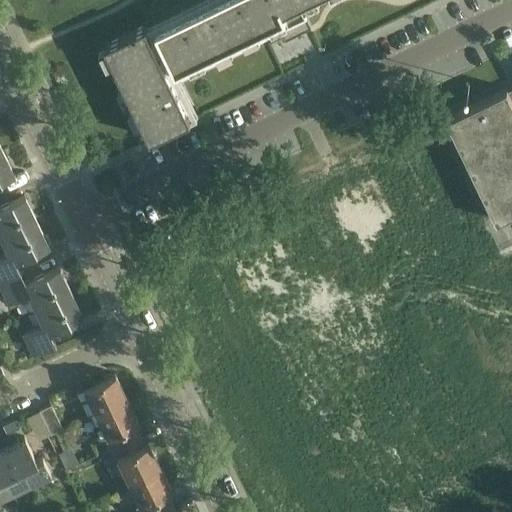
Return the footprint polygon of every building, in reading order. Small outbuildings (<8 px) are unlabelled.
[(306,17),(299,3),(305,0),(214,0),(156,29),(179,78),(306,17)] [(146,24),(105,44),(150,138),(191,118),(146,24)] [(511,87),(511,88),(508,90),(507,88),(448,117),(477,177),(497,220),(511,213),(511,87)] [(0,180),(14,173),(2,148),(0,149),(0,180)] [(0,236),(36,220),(24,194),(0,205),(0,236)] [(0,254),(0,280),(19,271),(14,261),(48,244),(36,220),(0,236),(0,238),(6,252),(0,254)] [(157,248),(171,241),(167,231),(153,238),(157,248)] [(19,271),(0,280),(0,289),(7,304),(27,294),(34,309),(71,291),(58,265),(24,282),(19,271)] [(71,291),(34,309),(41,323),(21,333),(31,354),(54,343),(49,332),(83,316),(71,291)] [(82,388),(94,412),(126,396),(114,372),(82,388)] [(126,396),(94,412),(105,435),(101,437),(106,449),(134,436),(129,425),(138,421),(126,396)] [(50,433),(62,428),(51,403),(39,409),(50,433)] [(6,432),(19,426),(15,418),(2,424),(6,432)] [(24,436),(5,445),(16,468),(22,465),(31,483),(50,474),(42,457),(35,460),(24,436)] [(134,436),(106,449),(112,460),(116,458),(128,482),(160,466),(148,441),(139,446),(134,436)] [(5,445),(0,447),(0,476),(3,475),(12,492),(31,483),(22,465),(16,468),(5,445)] [(160,466),(128,482),(139,504),(134,506),(136,511),(150,511),(166,504),(162,494),(171,490),(160,466)] [(0,497),(12,492),(3,475),(0,476),(0,497)]
